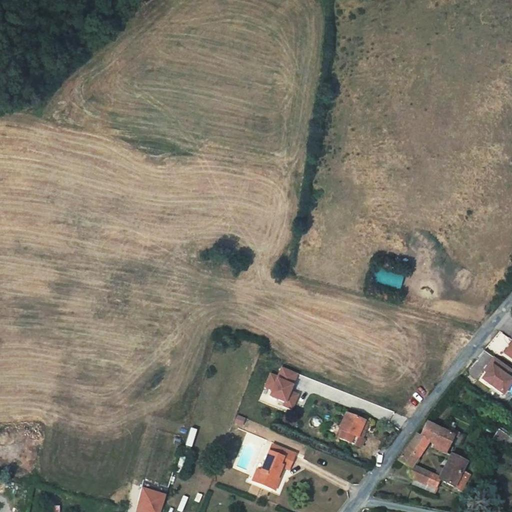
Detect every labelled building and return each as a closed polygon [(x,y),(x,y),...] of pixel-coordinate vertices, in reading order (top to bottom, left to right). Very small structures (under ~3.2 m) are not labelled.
[(373,269),(371,282),(400,286),(402,273),(373,269)] [(511,372),(494,360),(488,367),(491,369),(486,375),(481,381),(502,397),(511,383),(506,379),(511,372)] [(301,386),(285,380),(281,390),(273,387),(268,399),(275,403),(273,408),(288,415),(286,418),(295,422),(301,408),(293,404),(301,386)] [(347,428),(341,444),(344,445),(341,452),(362,461),(365,453),(363,452),(359,451),(366,435),(347,428)] [(413,484),(438,494),(444,484),(460,492),(467,479),(461,475),(465,467),(451,460),(441,480),(418,468),(432,447),(443,452),(441,456),(446,458),(454,442),(452,441),(454,437),(449,434),(446,438),(429,429),(418,444),(416,443),(409,454),(401,466),(413,472),(413,484)] [(369,436),(366,435),(359,451),(363,452),(369,436)] [(254,494),(272,502),(287,465),(273,460),(262,485),(258,483),(254,494)] [(272,502),(274,503),(283,481),(290,483),(296,469),(287,465),(272,502)] [(161,511),(167,494),(144,487),(136,510),(142,511),(161,511)]
